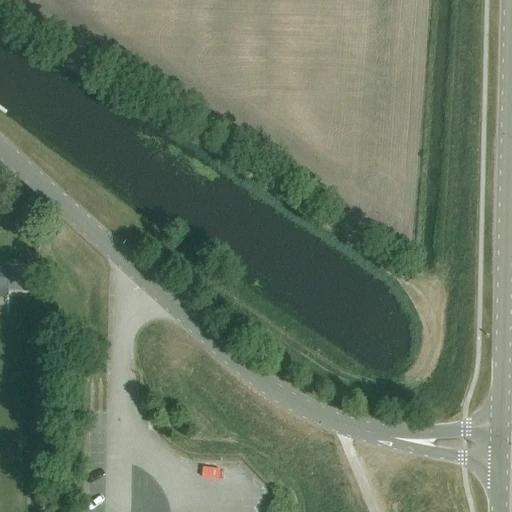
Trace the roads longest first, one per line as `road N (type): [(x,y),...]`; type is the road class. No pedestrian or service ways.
road 1 (unclassified): [(501,444),(377,433),(291,401),(0,148)]
road 2 (tertiary): [(501,444),(511,19)]
